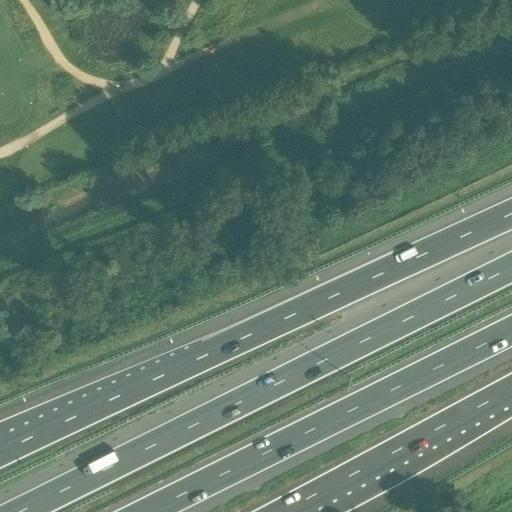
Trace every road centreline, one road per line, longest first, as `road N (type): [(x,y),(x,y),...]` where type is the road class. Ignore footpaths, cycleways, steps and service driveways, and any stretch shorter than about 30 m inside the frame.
road 1 (motorway): [(511,213),(0,453)]
road 2 (motorway): [(511,267),(19,511)]
road 3 (track): [(0,223),(511,24)]
road 4 (motorway): [(145,511),(511,330)]
road 5 (motorway): [(280,511),(511,388)]
